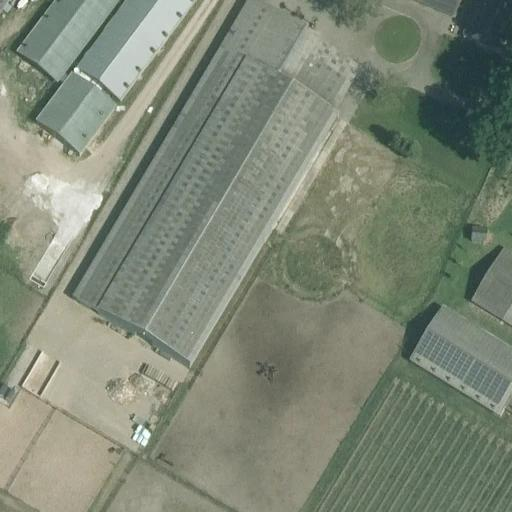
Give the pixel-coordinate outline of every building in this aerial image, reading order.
[(0,0),(0,13),(9,0),(61,0),(20,57),(57,85),(58,83),(63,86),(35,124),(80,158),(116,108),(78,80),(81,75),(120,104),(198,0),(0,0)] [(191,369),(340,118),(335,115),(360,71),(304,38),(306,34),(249,0),(248,0),(72,299),(191,369)] [(405,0),(455,21),(463,0),(405,0)] [(511,0),(479,0),(463,39),(510,60),(511,55),(511,0)] [(423,131),(436,111),(404,90),(390,110),(423,131)] [(511,257),(503,252),(471,304),(511,329),(511,351),(444,308),(408,364),(496,420),(503,410),(511,415),(511,257)]
